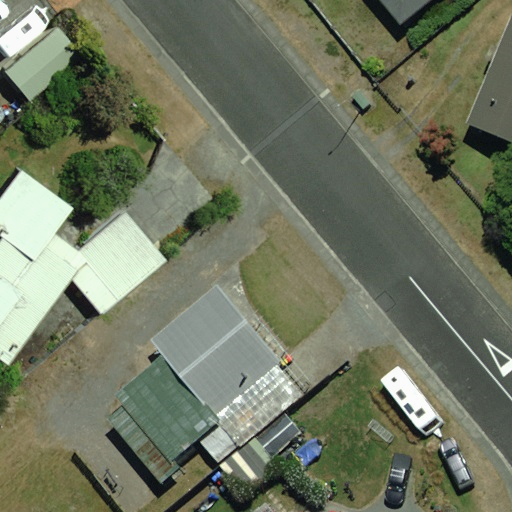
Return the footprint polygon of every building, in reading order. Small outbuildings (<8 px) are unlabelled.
[(377,0),(393,19),(416,0),(377,0)] [(511,17),(504,14),(463,121),(511,139),(511,17)] [(74,59),(46,29),(2,71),(30,101),(74,59)] [(176,260),(232,209),(181,153),(125,203),(176,260)] [(12,165),(0,185),(0,349),(82,204),(12,165)] [(56,261),(100,312),(159,262),(115,211),(56,261)] [(229,292),(72,436),(134,503),(224,421),(253,452),(320,390),(229,292)]
